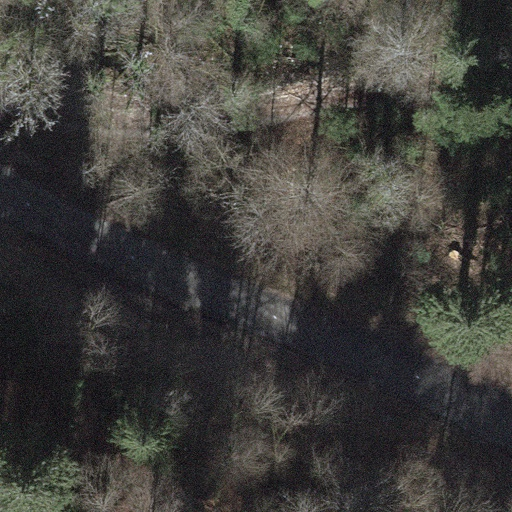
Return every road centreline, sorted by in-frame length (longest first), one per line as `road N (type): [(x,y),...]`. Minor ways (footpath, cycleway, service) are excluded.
road 1 (tertiary): [(511,409),(82,219),(0,173)]
road 2 (track): [(0,88),(83,118),(183,121),(511,70)]
